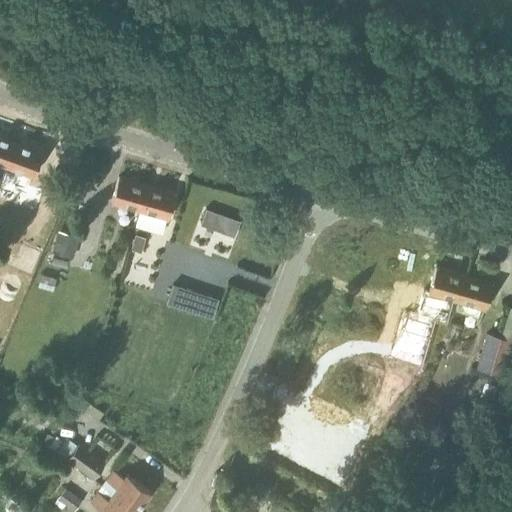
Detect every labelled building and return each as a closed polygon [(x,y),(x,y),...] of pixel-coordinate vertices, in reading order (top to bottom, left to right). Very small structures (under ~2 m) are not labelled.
[(0,163),(5,166),(13,142),(0,137),(0,163)] [(13,142),(5,166),(31,176),(40,152),(13,142)] [(109,203),(138,211),(145,185),(117,177),(109,203)] [(173,193),(145,185),(138,211),(166,219),(173,193)] [(239,221),(228,217),(222,231),(234,236),(239,221)] [(71,258),(78,236),(58,231),(52,252),(71,258)] [(141,253),(146,238),(135,235),(131,250),(141,253)] [(455,301),(463,276),(434,267),(427,293),(455,301)] [(463,276),(455,301),(484,310),(491,284),(463,276)] [(166,303),(177,307),(183,287),(172,284),(166,303)] [(207,295),(200,314),(211,318),(218,298),(207,295)] [(502,377),(511,342),(511,341),(486,334),(476,370),(502,377)] [(66,459),(77,444),(66,436),(54,454),(65,461),(66,460),(66,459)] [(66,459),(66,460),(94,478),(106,461),(79,441),(77,444),(66,459)] [(113,494),(137,511),(150,492),(127,475),(124,479),(114,471),(107,480),(117,488),(113,494)] [(136,511),(137,511),(113,494),(109,500),(98,492),(91,502),(102,510),(99,511),(136,511)] [(291,511),(271,500),(264,511),(291,511)]
